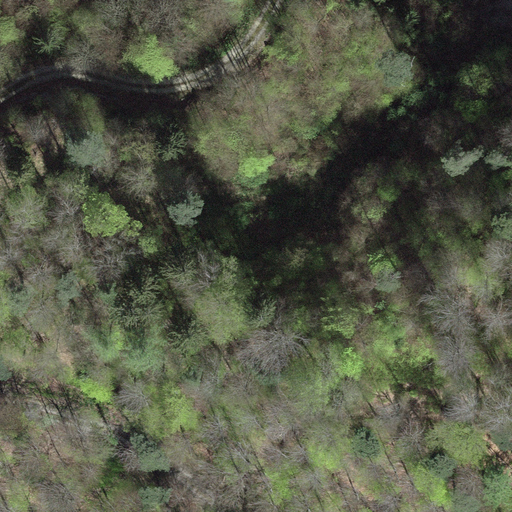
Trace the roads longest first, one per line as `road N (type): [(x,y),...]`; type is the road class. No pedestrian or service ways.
road 1 (track): [(0,178),(98,168),(182,199),(266,200),(327,176),(434,72),(511,31)]
road 2 (track): [(274,0),(233,58),(183,86),(146,91),(59,69),(0,95)]
road 3 (track): [(0,405),(129,438),(225,511)]
road 4 (track): [(129,438),(99,409),(0,361)]
